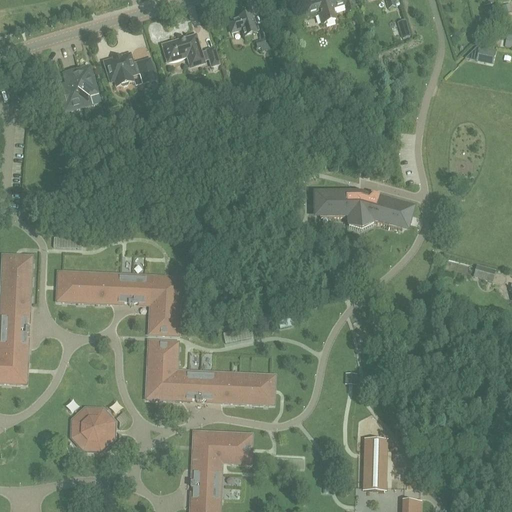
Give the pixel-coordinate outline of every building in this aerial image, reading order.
[(321,16),(319,17),(322,26),(336,22),(332,10),(345,7),(347,14),(353,12),(358,30),(365,28),(360,9),(354,10),(350,0),(332,0),(329,1),(329,0),(326,0),(303,7),(307,19),(314,16),(313,15),(320,12),(321,16)] [(395,8),(392,0),(384,0),(388,10),(395,8)] [(511,13),(510,5),(502,7),(504,15),(511,13)] [(268,14),(272,28),(280,25),(276,12),(268,14)] [(243,36),(245,41),(253,39),(252,36),(256,35),(255,32),(250,16),(238,19),(239,21),(228,24),(231,35),(242,31),(243,36)] [(263,33),(258,34),(260,42),(255,43),(257,50),(261,49),(261,50),(262,53),(270,51),(264,32),(263,33)] [(190,65),(190,66),(191,66),(192,67),(193,67),(194,67),(195,68),(196,68),(197,67),(205,65),(200,49),(199,46),(196,46),(195,45),(193,37),(172,44),(172,45),(164,47),(169,63),(181,59),(182,60),(187,59),(188,62),(188,63),(189,63),(189,64),(189,65),(190,65)] [(214,50),(206,52),(211,69),(219,66),(214,50)] [(480,50),(478,61),(494,64),(496,53),(480,50)] [(140,74),(144,85),(156,81),(150,61),(149,61),(137,65),(138,67),(133,68),(130,57),(121,59),(121,58),(113,61),(114,62),(105,64),(111,84),(115,82),(117,88),(133,83),(131,77),(136,76),(135,75),(140,74)] [(74,74),(83,108),(90,106),(87,96),(97,93),(89,69),(74,74)] [(82,108),(83,108),(74,74),(64,77),(67,86),(58,89),(62,103),(65,113),(82,108)] [(112,130),(101,133),(103,139),(114,136),(112,130)] [(78,137),(75,138),(73,141),(75,144),(78,146),(81,144),(82,141),(81,138),(78,137)] [(289,159),(287,169),(315,174),(316,164),(289,159)] [(43,176),(43,188),(56,188),(56,176),(43,176)] [(352,222),(361,225),(364,221),(402,232),(404,225),(408,226),(411,222),(410,216),(407,215),(409,208),(406,207),(393,203),(380,200),(373,198),(372,198),(369,201),(368,202),(366,201),(362,200),(359,200),(359,196),(359,195),(359,194),(345,194),(326,195),(320,195),(320,202),(316,202),(313,207),(316,213),(320,213),(320,220),(333,220),(345,220),(348,220),(348,221),(352,222)] [(81,241),(54,239),(53,249),(57,249),(61,249),(81,250),(81,241)] [(29,350),(29,349),(26,349),(26,340),(26,335),(29,335),(29,331),(26,330),(27,326),(27,312),(28,312),(29,312),(29,311),(30,311),(30,310),(32,263),(18,262),(19,258),(7,257),(7,262),(2,261),(0,306),(0,320),(2,320),(2,329),(0,329),(0,330),(2,330),(1,333),(0,333),(1,334),(0,358),(0,357),(0,384),(26,386),(27,377),(27,374),(28,374),(28,373),(27,373),(27,370),(28,370),(28,369),(27,369),(28,350),(29,350)] [(492,284),(495,272),(476,267),(473,279),(492,284)] [(152,314),(151,314),(150,314),(150,315),(149,323),(149,330),(149,337),(179,338),(181,279),(169,279),(169,278),(168,278),(168,279),(165,279),(165,278),(164,278),(145,278),(145,277),(144,277),(144,280),(135,280),(135,277),(134,277),(134,280),(131,280),(131,277),(130,277),(130,279),(121,279),(121,276),(96,275),(63,274),(62,278),(58,278),(57,299),(60,299),(61,299),(61,304),(87,305),(106,306),(109,306),(110,306),(110,305),(110,304),(110,303),(129,304),(129,307),(134,307),(134,305),(153,305),(152,314)] [(280,330),(292,327),(290,320),(278,323),(280,330)] [(223,335),(225,345),(252,339),(250,329),(223,335)] [(197,404),(201,404),(202,401),(220,402),(220,403),(220,404),(221,404),(221,405),(222,405),(269,407),(270,395),(274,395),(275,382),(270,382),(270,377),(240,376),(229,375),(213,374),(212,374),(212,377),(203,376),(203,374),(202,374),(202,376),(199,376),(199,374),(198,374),(198,376),(177,375),(174,375),(175,367),(176,367),(176,366),(177,366),(177,365),(178,344),(148,343),(146,401),(158,402),(158,403),(159,403),(159,402),(162,402),(162,403),(163,403),(163,402),(182,403),(182,404),(183,404),(183,403),(183,400),(197,401),(197,404)] [(71,440),(83,453),(101,454),(114,442),(115,435),(112,435),(112,431),(115,431),(115,424),(103,411),(85,410),(72,422),(71,440)] [(228,465),(229,465),(230,465),(251,466),(252,436),(194,434),(193,446),(192,446),(192,447),(193,447),(193,450),(192,450),(192,451),(193,451),(192,470),(191,470),(191,471),(192,471),(194,471),(194,485),(191,484),(191,489),(194,489),(193,508),(192,508),(191,508),(190,508),(190,509),(189,511),(219,511),(220,500),(221,500),(221,499),(220,499),(218,499),(219,490),(221,491),(221,490),(219,490),(219,487),(221,487),(221,486),(219,486),(220,463),(228,463),(228,464),(228,465)] [(386,442),(366,441),(364,492),(385,493),(386,442)] [(305,461),(277,460),(276,470),(304,472),(305,461)] [(404,502),(403,511),(419,511),(420,503),(404,502)]
